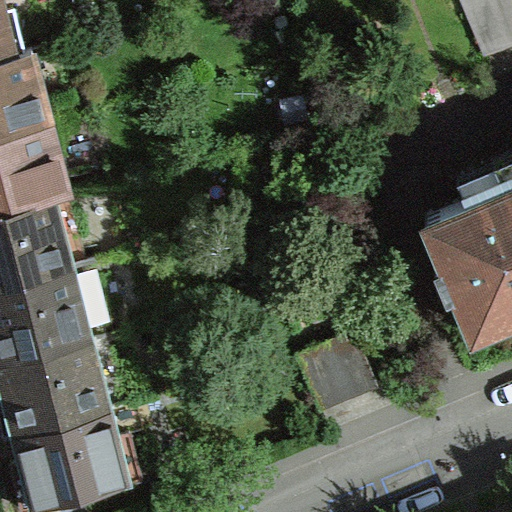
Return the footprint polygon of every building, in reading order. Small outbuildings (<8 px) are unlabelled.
[(511,0),(460,0),(481,48),(511,34),(511,0)] [(1,8),(0,5),(0,52),(17,48),(23,46),(12,5),(1,8)] [(17,48),(0,52),(0,129),(36,120),(47,117),(36,75),(25,78),(17,48)] [(0,206),(53,193),(66,189),(54,147),(44,150),(36,120),(0,129),(0,206)] [(447,287),(455,284),(473,326),(511,308),(511,174),(425,211),(443,255),(435,259),(447,287)] [(53,193),(0,206),(0,281),(71,263),(53,193)] [(0,356),(90,333),(71,263),(0,281),(0,356)] [(353,326),(325,338),(348,392),(376,381),(353,326)] [(0,370),(1,376),(4,384),(0,385),(0,419),(3,431),(15,428),(108,403),(90,333),(0,356),(0,370)] [(319,404),(348,392),(325,338),(296,350),(319,404)] [(10,458),(22,503),(141,472),(129,427),(115,431),(108,403),(15,428),(20,447),(22,455),(10,458)]
